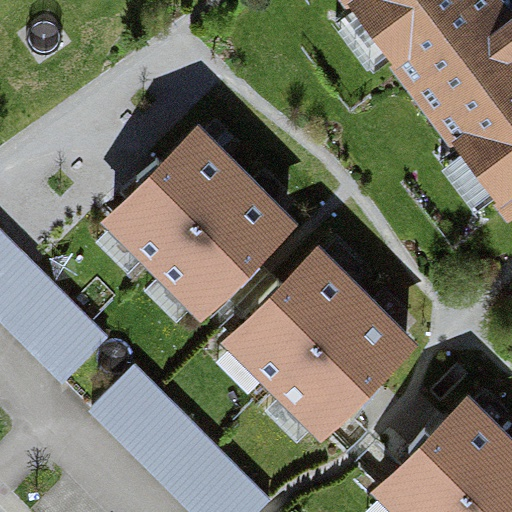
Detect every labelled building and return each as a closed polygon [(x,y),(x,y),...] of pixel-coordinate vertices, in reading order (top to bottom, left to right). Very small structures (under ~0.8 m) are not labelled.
[(28,0),(39,14),(58,0),(28,0)] [(511,0),(363,0),(511,203),(511,202),(511,0)] [(0,24),(0,49),(12,41),(0,24)] [(246,262),(287,222),(197,130),(155,171),(114,211),(203,303),(246,262)] [(102,320),(0,222),(0,312),(57,367),(102,320)] [(366,382),(407,342),(317,250),(276,291),(234,333),(324,424),(366,382)] [(242,511),(267,487),(132,355),(90,399),(206,511),(242,511)] [(511,511),(511,445),(469,402),(427,444),(385,485),(411,511),(511,511)] [(293,511),(281,499),(268,511),(293,511)]
